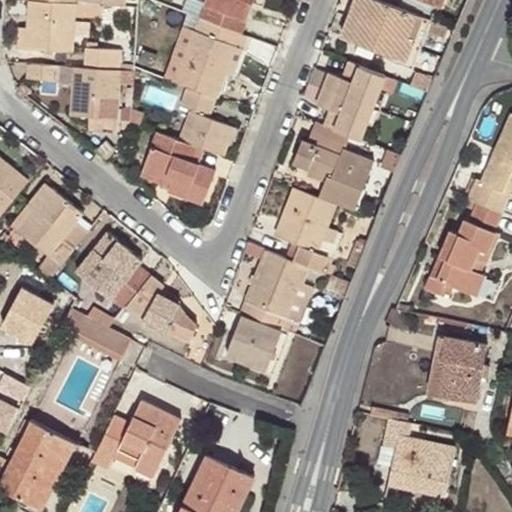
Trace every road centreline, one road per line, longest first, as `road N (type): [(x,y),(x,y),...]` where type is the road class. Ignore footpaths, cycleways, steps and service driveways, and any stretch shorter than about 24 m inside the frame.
road 1 (residential): [(0,98),(213,277),(317,0)]
road 2 (residential): [(326,428),(421,177),(483,49)]
road 3 (residential): [(326,428),(144,357)]
